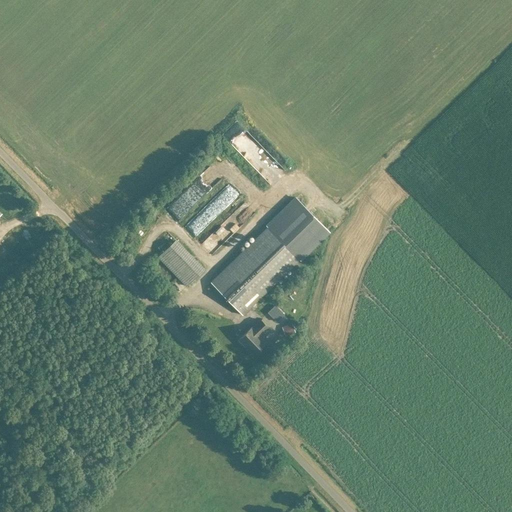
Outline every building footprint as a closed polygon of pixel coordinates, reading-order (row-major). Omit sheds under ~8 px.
[(223,135),(249,154),(255,146),(230,127),(223,135)] [(185,236),(231,196),(221,184),(213,190),(220,197),(216,200),(210,205),(205,200),(176,226),(185,236)] [(242,314),(300,258),(301,260),(331,232),(295,196),(266,224),(268,226),(211,282),(242,314)] [(204,254),(246,214),(236,204),(195,244),(204,254)] [(205,268),(176,239),(158,256),(187,286),(205,268)] [(239,339),(253,354),(266,342),(260,336),(268,328),(260,320),(252,328),(251,327),(239,339)] [(291,323),(282,326),(285,335),(294,332),(291,323)]
